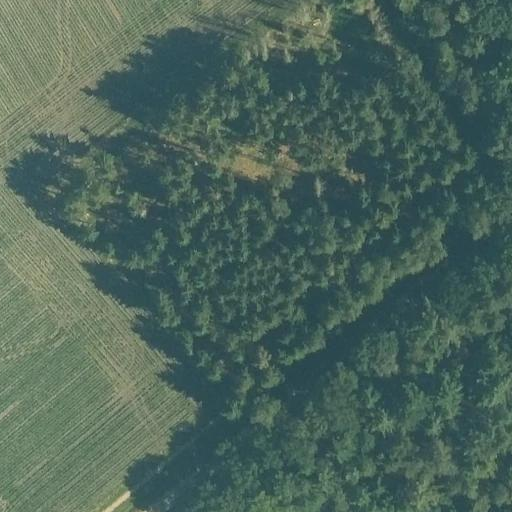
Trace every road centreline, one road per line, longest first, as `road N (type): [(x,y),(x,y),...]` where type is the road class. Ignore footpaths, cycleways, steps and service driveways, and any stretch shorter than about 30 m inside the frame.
road 1 (track): [(511,211),(151,511)]
road 2 (track): [(397,0),(510,168)]
